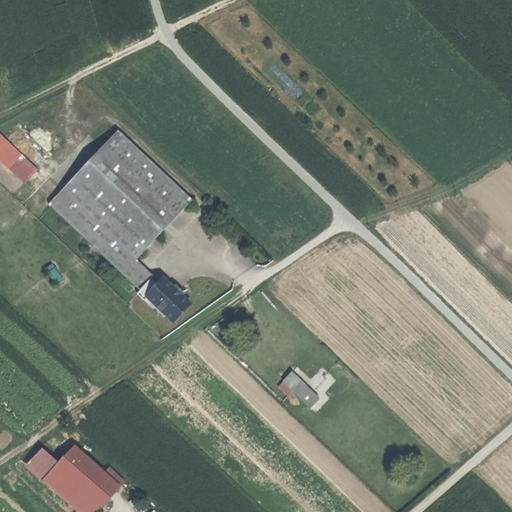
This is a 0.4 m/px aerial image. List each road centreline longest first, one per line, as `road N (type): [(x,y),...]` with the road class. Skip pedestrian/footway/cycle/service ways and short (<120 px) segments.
road 1 (track): [(348,222),(0,464)]
road 2 (track): [(239,0),(0,119)]
